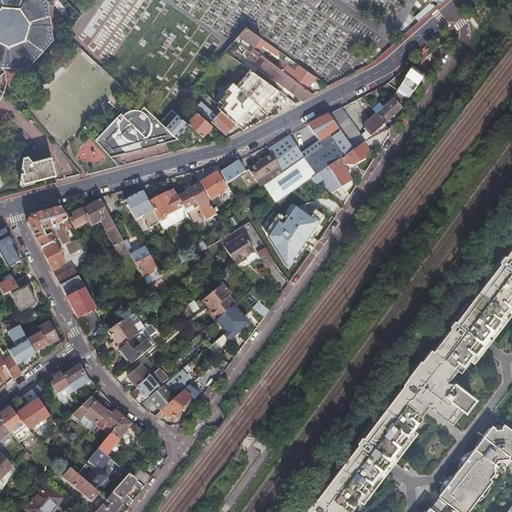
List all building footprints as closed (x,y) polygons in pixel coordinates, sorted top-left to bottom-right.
[(0,0),(0,66),(5,67),(25,69),(52,40),(46,1),(44,0),(0,0)] [(415,18),(419,22),(435,8),(432,5),(431,6),(429,4),(415,18)] [(260,38),(245,27),(239,36),(254,46),(260,38)] [(253,49),(257,52),(263,44),(265,46),(264,48),(275,57),(279,51),(260,38),(254,46),(253,49)] [(247,57),(303,99),(313,93),(306,89),(281,70),(278,67),(257,52),(253,49),(247,57)] [(282,61),(278,67),(281,70),(306,89),(315,77),(298,65),(294,70),(282,61)] [(401,84),(413,92),(424,76),(411,67),(404,78),(405,78),(401,84)] [(220,102),(239,120),(246,112),(251,116),(259,107),(232,82),(224,91),(226,93),(218,101),(220,102)] [(409,98),(413,92),(401,84),(397,90),(409,98)] [(403,107),(409,98),(397,90),(393,96),(394,97),(392,99),(385,106),(384,104),(382,106),(383,107),(377,114),(385,123),(403,107)] [(225,134),(239,120),(220,102),(216,106),(220,110),(213,117),(209,113),(206,117),(225,134)] [(164,127),(159,122),(143,107),(140,111),(138,110),(136,110),(134,110),(130,111),(123,115),(120,113),(94,141),(107,154),(109,157),(178,139),(175,137),(164,127)] [(360,135),(340,108),(328,115),(353,150),(362,144),(365,142),(364,142),(360,135)] [(187,124),(201,137),(212,126),(197,113),(187,124)] [(187,124),(176,114),(164,127),(175,137),(187,124)] [(385,124),(385,123),(377,114),(376,114),(364,125),(366,126),(363,129),(365,131),(370,136),(371,137),(385,124)] [(353,150),(328,115),(314,122),(308,125),(319,141),(301,155),(288,135),(267,149),(271,154),(283,172),(263,186),(275,204),(301,186),(319,173),(329,167),(353,150)] [(365,131),(360,135),(364,142),(370,136),(365,131)] [(341,187),(351,181),(343,167),(346,165),(353,166),(366,159),(367,150),(362,144),(353,150),(329,167),(331,171),(341,187)] [(260,188),(263,186),(283,172),(271,154),(248,170),(260,188)] [(52,175),(48,159),(29,163),(27,157),(23,158),(18,174),(21,183),(52,175)] [(238,161),(221,172),(222,174),(227,184),(245,171),(238,161)] [(331,171),(329,167),(319,173),(322,177),(331,171)] [(332,193),(334,195),(337,193),(335,190),(341,187),(331,171),(322,177),(319,173),(301,186),(304,190),(314,183),(315,184),(316,186),(324,180),(331,193),(332,193)] [(216,172),(199,183),(210,199),(227,188),(216,172)] [(177,198),(184,210),(196,203),(207,220),(216,214),(198,185),(177,198)] [(148,203),(159,223),(162,230),(188,216),(184,210),(177,198),(173,190),(148,203)] [(149,228),(159,223),(148,203),(142,191),(136,195),(130,197),(124,201),(126,206),(126,207),(127,206),(134,220),(143,216),(149,228)] [(88,222),(91,227),(98,222),(100,224),(114,248),(122,243),(99,200),(81,209),(88,222)] [(281,264),(287,270),(329,216),(315,208),(310,214),(303,210),(293,204),(282,216),(275,212),(261,232),(281,264)] [(40,249),(54,241),(58,239),(62,246),(65,244),(70,242),(63,228),(55,232),(53,227),(63,222),(68,230),(71,228),(59,208),(47,211),(29,216),(26,223),(40,249)] [(75,229),(88,222),(81,209),(72,214),(74,218),(70,220),(75,229)] [(220,241),(229,235),(219,218),(213,221),(221,234),(204,244),(207,249),(220,241)] [(4,228),(0,230),(0,255),(3,261),(7,269),(15,265),(7,250),(6,247),(12,244),(4,228)] [(232,261),(235,267),(243,261),(242,259),(255,251),(244,234),(224,247),(226,251),(232,261)] [(70,254),(82,248),(77,238),(70,242),(65,244),(70,254)] [(40,249),(52,271),(66,264),(54,241),(40,249)] [(142,277),(146,285),(161,276),(158,272),(142,242),(130,248),(126,241),(123,243),(130,256),(138,272),(142,277)] [(200,244),(199,249),(201,252),(207,249),(204,244),(203,242),(200,244)] [(123,243),(122,243),(114,248),(115,255),(119,253),(122,259),(130,256),(123,243)] [(511,246),(504,257),(502,256),(484,279),(485,281),(476,292),(503,313),(509,306),(511,301),(511,246)] [(266,268),(274,263),(270,255),(265,247),(256,253),(266,268)] [(7,269),(3,261),(0,262),(0,263),(5,272),(6,272),(8,270),(7,269)] [(55,277),(60,286),(78,276),(74,267),(55,277)] [(17,278),(13,280),(14,280),(17,288),(18,288),(34,280),(30,272),(18,279),(17,278)] [(68,303),(77,319),(95,309),(78,276),(60,286),(68,303)] [(17,288),(14,280),(13,280),(12,277),(0,283),(0,290),(2,295),(17,288)] [(27,287),(11,295),(20,311),(35,303),(27,287)] [(230,308),(232,307),(225,299),(227,297),(219,287),(200,303),(207,311),(204,314),(212,323),(214,321),(230,308)] [(449,328),(430,352),(455,371),(457,373),(466,361),(503,313),(476,292),(467,304),(466,303),(448,327),(449,328)] [(192,313),(199,309),(195,300),(188,304),(192,313)] [(269,311),(259,303),(254,310),(265,318),(270,311),(269,311)] [(225,333),(240,319),(230,308),(214,321),(225,333)] [(116,351),(119,349),(133,338),(138,334),(137,333),(144,328),(137,316),(130,321),(128,319),(108,332),(115,342),(111,345),(116,351)] [(246,326),(240,319),(225,333),(222,335),(228,341),(228,342),(246,326)] [(34,335),(26,339),(32,350),(37,348),(38,350),(55,340),(45,323),(38,327),(40,331),(34,335)] [(20,372),(26,368),(22,361),(35,354),(32,350),(26,339),(19,325),(7,332),(15,346),(8,351),(20,372)] [(119,349),(132,365),(145,354),(155,345),(150,337),(156,332),(150,325),(138,334),(133,338),(119,349)] [(211,345),(216,351),(228,341),(222,335),(211,345)] [(18,374),(20,372),(8,351),(7,349),(1,352),(0,349),(0,357),(4,364),(12,378),(18,374)] [(401,386),(383,409),(411,431),(419,421),(426,412),(425,411),(427,407),(426,405),(430,404),(430,406),(430,409),(432,410),(431,412),(451,427),(460,415),(459,414),(461,411),(463,413),(473,399),(452,383),(450,385),(448,383),(446,383),(443,384),(443,379),(446,379),(448,377),(449,378),(455,371),(430,352),(429,351),(420,362),(418,361),(400,384),(401,386)] [(220,357),(203,373),(213,382),(216,382),(227,370),(230,366),(220,357)] [(136,388),(149,377),(146,372),(153,366),(148,360),(141,366),(127,378),(136,388)] [(79,364),(62,375),(69,386),(71,390),(72,391),(72,390),(79,399),(95,386),(85,373),(85,374),(79,364)] [(163,366),(160,369),(168,379),(172,376),(163,366)] [(149,377),(136,388),(129,394),(134,400),(141,395),(145,399),(168,379),(160,369),(150,377),(149,377)] [(161,412),(186,388),(183,385),(188,380),(181,371),(170,381),(160,389),(149,399),(154,405),(161,412)] [(62,375),(60,372),(52,377),(54,381),(50,384),(56,394),(69,386),(62,375)] [(38,384),(31,389),(37,398),(44,394),(38,384)] [(69,386),(56,394),(59,398),(71,390),(69,386)] [(194,393),(191,397),(195,400),(200,393),(189,386),(186,388),(194,393)] [(194,393),(186,388),(161,412),(165,415),(176,422),(182,415),(179,413),(191,397),(194,393)] [(29,404),(15,414),(20,419),(28,429),(49,415),(37,398),(31,389),(23,395),(29,404)] [(203,397),(210,401),(214,394),(207,390),(203,397)] [(84,414),(96,423),(105,411),(109,407),(106,405),(109,402),(100,391),(91,399),(89,397),(80,405),(71,415),(70,415),(78,422),(79,420),(84,414)] [(154,405),(149,399),(143,405),(141,406),(147,411),(154,405)] [(69,412),(71,415),(80,405),(79,402),(69,412)] [(5,409),(0,412),(0,420),(7,429),(8,429),(10,432),(13,436),(19,442),(31,433),(28,429),(20,419),(15,414),(9,406),(5,409)] [(356,446),(338,469),(365,491),(388,461),(411,431),(383,409),(374,422),(373,421),(354,444),(356,446)] [(105,411),(96,423),(103,428),(106,424),(113,429),(122,418),(121,417),(114,412),(111,415),(105,411)] [(155,417),(159,420),(165,415),(161,412),(155,417)] [(84,414),(79,420),(90,429),(96,423),(84,414)] [(122,418),(113,429),(110,433),(118,440),(131,424),(122,418)] [(0,440),(10,432),(8,429),(7,429),(0,420),(0,440)] [(511,511),(511,430),(504,424),(501,427),(497,428),(493,428),(491,426),(475,449),(497,465),(498,463),(503,461),(504,462),(511,468),(511,500),(505,510),(503,511),(495,511),(494,511),(492,511),(511,511)] [(118,440),(110,433),(109,433),(97,448),(106,455),(118,440)] [(19,442),(13,436),(8,440),(22,458),(26,451),(25,450),(19,442)] [(166,449),(163,447),(149,464),(156,470),(167,457),(166,449)] [(106,455),(97,448),(87,461),(90,463),(88,466),(92,469),(83,480),(94,490),(107,475),(100,469),(109,458),(106,455)] [(497,465),(475,449),(468,457),(467,457),(467,456),(466,456),(465,456),(464,457),(463,457),(463,458),(462,459),(462,460),(462,461),(462,462),(463,462),(463,463),(456,473),(482,493),(492,481),(490,480),(495,474),(494,468),(497,465)] [(468,457),(475,449),(464,457),(465,456),(466,456),(467,456),(467,457),(468,457)] [(26,451),(22,458),(21,458),(25,461),(30,454),(26,451)] [(14,470),(0,453),(0,482),(4,486),(14,470)] [(498,463),(497,465),(494,468),(495,474),(504,462),(503,461),(498,463)] [(76,474),(70,468),(62,477),(90,502),(98,493),(94,490),(83,480),(76,474)] [(140,469),(135,475),(146,484),(151,477),(140,469)] [(303,511),(349,511),(356,504),(365,491),(338,469),(311,504),(310,503),(303,511)] [(467,511),(482,493),(456,473),(449,482),(448,481),(447,481),(446,481),(445,481),(445,482),(444,482),(444,483),(443,483),(443,484),(443,485),(443,486),(443,487),(444,487),(444,488),(438,497),(457,511),(467,511)] [(449,482),(456,473),(445,482),(445,481),(446,481),(447,481),(448,481),(449,482)] [(123,501),(129,506),(133,500),(126,493),(132,485),(140,492),(144,486),(129,474),(112,492),(123,501)] [(45,484),(26,508),(30,511),(49,511),(62,497),(45,484)] [(90,511),(94,511),(114,511),(123,501),(112,492),(105,500),(104,501),(109,504),(105,508),(101,504),(98,508),(95,506),(94,508),(90,504),(87,507),(91,511),(90,511)] [(505,510),(511,500),(511,497),(511,498),(503,509),(505,510)]
